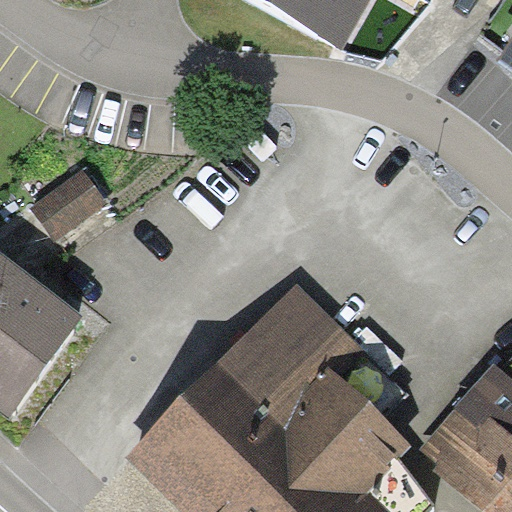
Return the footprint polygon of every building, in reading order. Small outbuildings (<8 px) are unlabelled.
[(246,0),(343,55),(374,0),(246,0)] [(511,50),(498,71),(511,81),(511,50)] [(57,243),(108,206),(82,170),(30,207),(57,243)] [(0,419),(7,425),(85,324),(22,276),(0,258),(0,419)] [(367,354),(297,287),(126,464),(175,511),(381,511),(366,496),(411,450),(340,382),(367,354)] [(465,401),(511,443),(511,384),(494,367),(465,401)] [(474,511),(511,511),(511,443),(465,401),(419,453),(439,471),(434,476),(474,511)]
